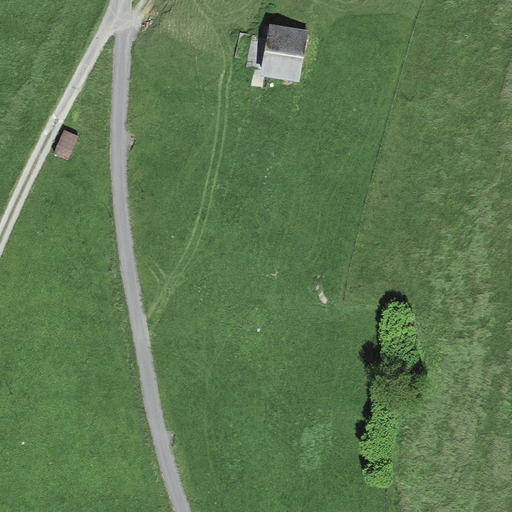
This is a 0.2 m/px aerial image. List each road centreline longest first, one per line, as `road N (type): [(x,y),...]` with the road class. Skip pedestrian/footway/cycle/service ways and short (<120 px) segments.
road 1 (track): [(179,511),(120,196),(119,13)]
road 2 (track): [(0,256),(119,13)]
